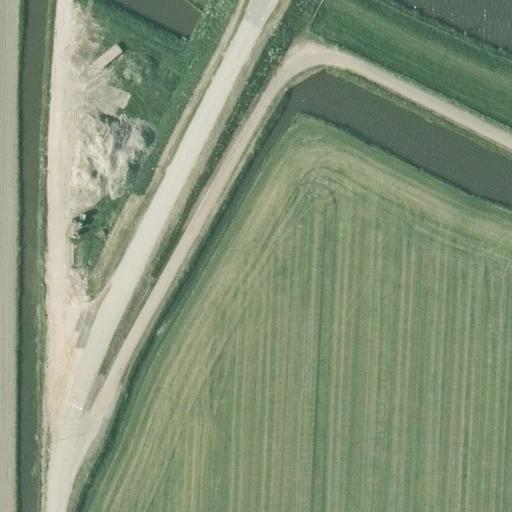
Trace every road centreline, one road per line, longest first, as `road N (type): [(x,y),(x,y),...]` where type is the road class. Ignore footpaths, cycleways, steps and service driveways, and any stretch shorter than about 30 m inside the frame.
road 1 (unclassified): [(58,482),(279,80),(299,62),(337,56),(511,140)]
road 2 (unclassified): [(58,482),(62,413),(92,328),(263,0)]
road 3 (track): [(64,0),(62,413)]
